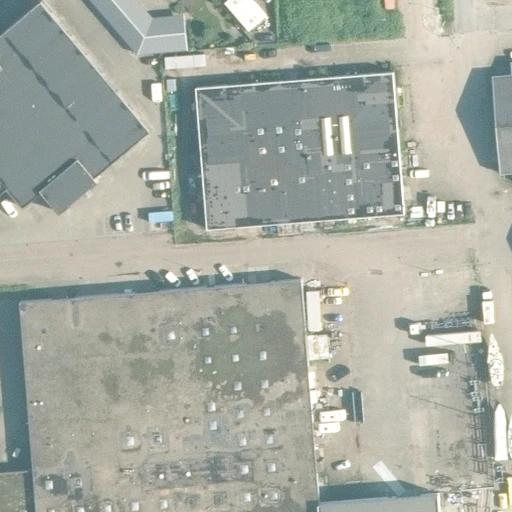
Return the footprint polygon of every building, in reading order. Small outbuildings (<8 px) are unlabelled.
[(0,185),(6,180),(22,199),(41,183),(59,205),(98,173),(94,169),(150,123),(117,82),(70,28),(46,0),(31,0),(0,26),(0,185)] [(96,0),(136,46),(186,42),(184,14),(149,17),(134,0),(96,0)] [(511,54),(510,55),(511,66),(492,68),(499,165),(511,164),(511,54)] [(196,79),(206,220),(404,205),(393,64),(196,79)] [(439,511),(438,485),(318,495),(318,493),(325,493),(323,470),(316,470),(300,272),(19,294),(33,461),(0,463),(0,511),(439,511)]
